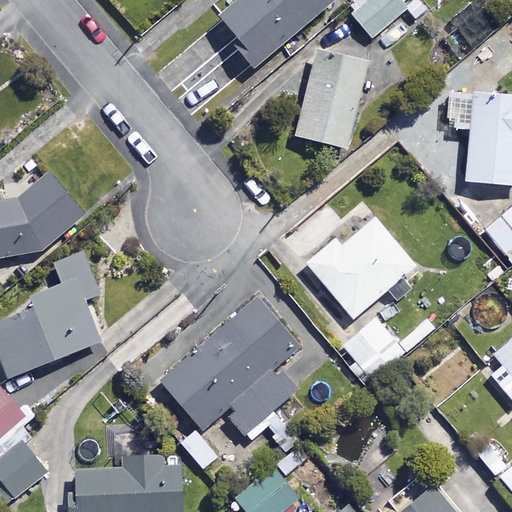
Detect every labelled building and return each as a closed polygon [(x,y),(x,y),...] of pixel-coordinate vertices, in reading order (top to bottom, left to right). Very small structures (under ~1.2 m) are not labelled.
[(340,4),(337,0),(250,0),(225,21),(245,45),(240,50),(258,72),(340,4)] [(408,12),(397,0),(372,0),(354,16),(374,40),(408,12)] [(376,69),(319,53),(295,137),(352,153),(376,69)] [(511,99),(454,96),(452,132),(474,133),(471,185),(511,187),(511,99)] [(89,218),(56,176),(11,203),(0,205),(0,259),(46,252),(89,218)] [(511,212),(487,232),(511,262),(511,212)] [(419,269),(378,220),(345,248),(339,241),(310,266),(356,321),(419,269)] [(104,297),(87,254),(58,265),(66,287),(37,298),(43,313),(0,329),(0,352),(11,382),(105,346),(89,303),(104,297)] [(303,350),(262,301),(164,383),(206,432),(228,414),(252,443),(272,426),(267,420),(302,391),(282,367),(303,350)] [(397,343),(378,319),(344,347),(364,370),(397,343)] [(511,342),(496,355),(507,369),(495,378),(511,399),(511,342)] [(0,441),(29,419),(5,389),(0,392),(0,441)] [(219,459),(199,433),(184,444),(204,471),(219,459)] [(50,475),(25,444),(0,464),(0,494),(10,507),(50,475)] [(302,466),(293,455),(238,500),(248,511),(288,511),(305,499),(288,477),(302,466)] [(165,471),(165,456),(126,459),(127,472),(81,474),(82,501),(72,502),(72,511),(185,511),(183,470),(165,471)] [(511,471),(503,479),(511,490),(511,471)] [(456,511),(436,490),(411,511),(456,511)]
